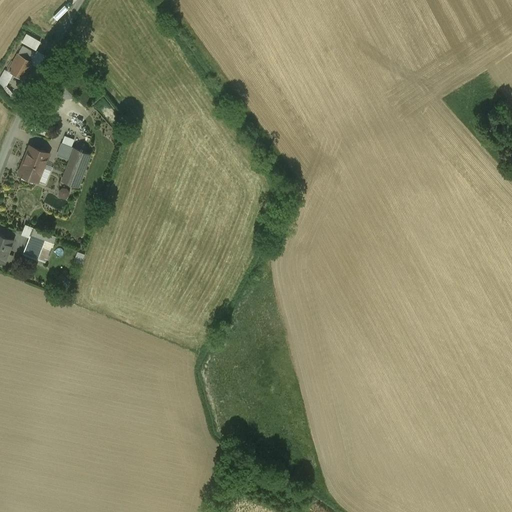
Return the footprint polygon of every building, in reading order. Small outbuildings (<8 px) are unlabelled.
[(36,48),(41,39),(26,31),(21,40),(36,48)] [(38,55),(22,46),(18,54),(33,63),(38,55)] [(33,63),(18,54),(8,71),(11,73),(23,80),(33,63)] [(5,70),(0,77),(0,84),(3,87),(11,73),(8,71),(5,70)] [(48,126),(33,121),(29,130),(44,135),(48,126)] [(76,148),(62,143),(57,155),(70,160),(71,161),(76,148)] [(49,153),(29,145),(18,174),(37,182),(49,153)] [(89,154),(76,148),(71,161),(70,160),(62,181),(77,187),(89,154)] [(45,240),(30,234),(22,255),(37,261),(38,257),(45,240)] [(0,261),(4,263),(12,240),(0,235),(0,261)] [(45,240),(38,257),(47,260),(53,243),(45,240)] [(84,255),(78,252),(75,260),(81,262),(84,255)]
